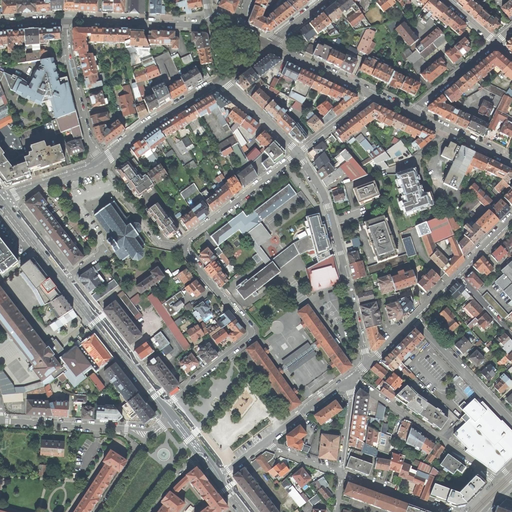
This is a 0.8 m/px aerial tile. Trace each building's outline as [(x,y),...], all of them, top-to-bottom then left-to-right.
[(12,14),(17,13),(16,2),(16,0),(2,1),(3,6),(2,6),(3,9),(3,14),(9,14),(12,14)] [(26,13),(37,12),(36,3),(36,0),(16,2),(17,13),(26,13)] [(37,12),(51,11),(49,0),(43,0),(44,3),(42,3),(42,2),(36,3),(37,12)] [(62,10),(63,10),(63,0),(49,0),(51,11),(62,10)] [(63,0),(63,10),(78,11),(79,11),(79,0),(63,0)] [(79,0),(79,11),(86,11),(97,12),(96,0),(79,0)] [(106,12),(113,12),(113,0),(102,0),(103,3),(102,3),(102,6),(103,6),(102,12),(106,12)] [(113,0),(113,12),(117,13),(124,13),(124,8),(124,0),(113,0)] [(135,13),(138,13),(138,0),(130,0),(130,13),(135,13)] [(165,7),(161,7),(161,0),(160,0),(152,0),(151,0),(150,14),(154,14),(165,15),(165,8),(165,7)] [(190,9),(201,6),(201,3),(200,0),(192,0),(191,0),(190,0),(185,0),(180,2),(174,4),(175,6),(179,6),(179,7),(185,6),(186,9),(186,11),(186,14),(191,13),(190,9)] [(226,9),(234,13),(239,2),(234,0),(222,0),(220,6),(226,9)] [(256,0),(257,0),(254,6),(264,10),(268,0),(256,0)] [(289,0),(286,2),(287,3),(296,12),(301,8),(307,3),(305,0),(289,0)] [(357,8),(354,3),(353,4),(350,0),(339,0),(334,4),(341,13),(344,11),(345,12),(347,10),(348,11),(350,9),(349,7),(350,6),(355,13),(346,20),(355,31),(367,28),(369,28),(372,27),(365,18),(363,15),(357,8)] [(383,12),(395,2),(393,0),(380,0),(376,3),(383,12)] [(393,0),(395,2),(401,9),(403,7),(409,0),(393,0)] [(438,1),(436,0),(429,0),(422,9),(425,11),(419,18),(425,22),(425,23),(430,18),(431,17),(434,19),(436,21),(438,18),(447,9),(445,7),(441,4),(441,5),(437,2),(438,1)] [(483,7),(474,0),(469,0),(463,7),(469,12),(475,16),(482,8),(483,7)] [(511,14),(511,1),(511,0),(509,0),(502,6),(504,9),(504,10),(506,12),(507,12),(510,16),(511,14)] [(269,16),(270,17),(277,26),(285,20),(296,12),(287,3),(269,16)] [(341,13),(334,4),(328,9),(322,13),(330,23),(335,19),(336,20),(340,17),(339,16),(342,14),(341,13)] [(267,33),(268,34),(277,26),(270,17),(267,20),(261,17),(262,15),(264,10),(254,6),(248,22),(250,25),(258,29),(267,33)] [(491,16),(482,8),(475,16),(479,20),(484,24),(491,16)] [(452,14),(447,9),(438,18),(447,26),(448,25),(450,27),(457,18),(452,14)] [(339,34),(330,23),(322,13),(315,19),(309,24),(317,34),(322,31),(323,32),(326,30),(325,28),(327,27),(331,31),(328,34),(330,36),(339,34)] [(493,19),(491,16),(484,24),(492,31),(496,26),(498,27),(499,24),(501,23),(498,20),(499,18),(496,16),(493,19)] [(396,29),(410,47),(419,39),(412,31),(411,30),(405,22),(403,18),(385,24),(391,34),(393,32),(394,33),(395,32),(394,31),(396,29)] [(461,21),(457,18),(450,27),(460,36),(464,31),(462,29),(466,25),(461,21)] [(316,34),(317,34),(309,24),(304,28),(299,31),(302,35),(300,37),(302,39),(304,38),(307,42),(315,35),(316,34)] [(362,52),(365,54),(369,47),(371,42),(379,25),(372,27),(369,28),(368,34),(365,33),(362,40),(364,41),(359,51),(362,52)] [(40,44),(47,43),(47,40),(61,40),(60,28),(48,29),(39,30),(40,44)] [(73,36),(73,41),(85,40),(86,40),(86,37),(87,37),(87,36),(91,36),(91,29),(75,28),(74,29),(73,30),(73,36)] [(416,49),(416,50),(419,53),(432,43),(443,34),(438,28),(427,37),(421,43),(421,44),(416,49)] [(97,29),(91,29),(91,36),(91,42),(103,43),(103,42),(104,30),(97,29)] [(22,43),(25,43),(24,30),(14,31),(7,32),(8,45),(8,53),(14,53),(13,43),(18,43),(18,45),(22,45),(22,43)] [(40,44),(39,30),(30,30),(24,30),(25,43),(25,45),(29,45),(32,45),(40,44)] [(109,30),(104,30),(103,42),(116,43),(116,42),(117,30),(109,30)] [(122,30),(117,30),(116,42),(124,43),(129,41),(130,31),(122,30)] [(136,31),(130,31),(129,41),(124,43),(126,48),(131,46),(135,46),(135,48),(150,49),(148,44),(145,38),(144,35),(144,31),(136,31)] [(147,37),(145,38),(148,44),(152,45),(152,44),(163,45),(163,32),(154,32),(149,31),(149,37),(147,37)] [(169,32),(163,32),(163,45),(173,45),(172,49),(178,49),(178,41),(177,38),(174,38),(174,32),(169,32)] [(195,42),(197,50),(199,50),(209,48),(207,35),(206,34),(205,34),(196,33),(192,33),(191,42),(195,42)] [(447,39),(445,37),(443,34),(432,43),(437,48),(447,39)] [(469,43),(465,38),(454,47),(454,48),(461,56),(466,53),(470,49),(467,45),(469,43)] [(79,51),(80,56),(86,55),(86,52),(88,52),(87,46),(86,46),(86,43),(85,43),(85,40),(73,41),(74,48),(74,51),(79,51)] [(424,58),(437,48),(432,43),(419,53),(422,56),(424,58)] [(312,55),(316,47),(311,45),(309,45),(306,52),(312,55)] [(317,45),(316,47),(312,55),(317,57),(317,58),(319,58),(321,60),(322,60),(326,62),(331,50),(332,50),(324,46),(323,48),(317,45)] [(350,46),(348,51),(355,55),(357,50),(350,46)] [(210,54),(209,48),(199,50),(201,64),(211,63),(210,57),(211,57),(210,55),(210,53),(210,54)] [(411,65),(422,56),(419,53),(416,50),(412,53),(408,48),(403,53),(411,65)] [(457,60),(461,56),(454,48),(451,51),(450,49),(445,54),(453,63),(457,60)] [(132,68),(142,64),(140,61),(136,49),(127,53),(132,68)] [(335,52),(331,50),(326,62),(330,64),(334,66),(335,66),(339,68),(345,57),(340,55),(341,54),(336,51),(335,52)] [(165,62),(172,58),(171,58),(168,52),(154,59),(160,75),(164,84),(165,86),(171,83),(169,78),(167,74),(164,65),(165,62)] [(26,62),(40,60),(41,60),(40,53),(26,54),(26,59),(26,62)] [(495,66),(502,71),(509,63),(502,57),(497,53),(493,53),(484,61),(491,69),(495,66)] [(83,68),(85,77),(97,74),(96,70),(97,70),(93,57),(93,58),(92,54),(86,55),(80,56),(82,65),(81,65),(82,67),(82,68),(83,68)] [(180,59),(178,54),(171,58),(172,58),(173,62),(180,59)] [(190,54),(180,59),(183,66),(193,61),(190,54)] [(260,77),(282,60),(270,54),(264,58),(261,61),(252,68),(260,77)] [(148,80),(160,75),(154,59),(153,56),(140,61),(142,64),(143,67),(144,69),(148,80)] [(345,56),(345,57),(339,68),(345,71),(351,74),(357,61),(345,56)] [(51,102),(56,119),(76,112),(72,95),(67,77),(66,77),(66,78),(59,79),(58,79),(53,58),(47,59),(41,60),(40,60),(43,69),(40,70),(36,68),(28,84),(27,86),(20,82),(11,79),(11,80),(10,83),(10,85),(10,90),(44,107),(46,103),(51,102)] [(365,59),(360,70),(364,72),(371,76),(377,65),(371,62),(371,59),(368,58),(367,60),(365,59)] [(444,63),(440,58),(430,66),(438,76),(442,72),(446,69),(443,65),(444,63)] [(485,74),(491,69),(484,61),(476,67),(469,72),(477,81),(482,77),(483,78),(486,75),(485,74)] [(296,81),(296,80),(301,69),(296,67),(287,62),(280,76),(285,79),(285,80),(286,81),(289,83),(290,82),(292,79),(296,81)] [(507,76),(511,80),(511,65),(509,63),(502,71),(504,73),(503,74),(504,75),(503,75),(506,78),(507,76)] [(377,64),(377,65),(371,76),(378,79),(387,84),(393,72),(393,71),(390,69),(390,68),(387,67),(386,68),(384,67),(385,66),(381,64),(381,65),(377,64)] [(434,79),(438,76),(430,66),(420,74),(425,80),(426,78),(430,83),(434,79)] [(194,86),(203,80),(199,73),(196,68),(180,77),(182,80),(187,90),(194,86)] [(264,83),(260,77),(252,68),(242,76),(236,80),(236,83),(244,90),(255,81),(258,85),(256,86),(248,94),(251,97),(259,88),(264,83)] [(140,82),(148,80),(144,69),(133,73),(136,83),(139,93),(140,96),(146,94),(143,85),(140,82)] [(209,77),(205,69),(199,73),(203,80),(209,77)] [(296,80),(311,87),(316,76),(308,73),(301,69),(296,80)] [(406,78),(393,72),(387,84),(393,86),(395,88),(396,87),(400,89),(406,78)] [(471,86),(477,81),(469,72),(461,79),(454,85),(462,94),(467,89),(468,90),(472,87),(471,86)] [(14,77),(4,73),(4,74),(10,90),(10,85),(10,83),(11,80),(11,79),(27,86),(28,84),(26,82),(22,80),(15,76),(14,77)] [(92,88),(102,85),(101,81),(99,82),(97,74),(85,77),(87,82),(85,82),(86,85),(87,88),(92,86),(92,88)] [(328,96),(328,95),(333,84),(324,80),(316,76),(311,87),(311,88),(328,96)] [(274,89),(278,80),(274,78),(270,86),(274,89)] [(420,85),(406,78),(400,89),(406,92),(414,96),(420,85)] [(178,95),(187,90),(182,80),(166,89),(171,100),(178,95)] [(142,100),(140,96),(139,93),(136,83),(132,84),(133,89),(136,98),(137,98),(139,101),(142,100)] [(486,85),(483,89),(489,91),(496,95),(502,98),(504,95),(506,92),(489,83),(486,85)] [(165,103),(171,100),(166,89),(165,86),(164,84),(152,89),(154,95),(159,107),(165,103)] [(339,100),(341,97),(344,90),(338,87),(333,84),(328,95),(339,100)] [(280,92),(274,89),(270,86),(267,85),(265,87),(268,90),(267,90),(275,98),(278,94),(280,92)] [(454,100),(459,96),(462,94),(454,85),(451,88),(450,88),(449,89),(447,91),(444,94),(451,103),(454,100)] [(272,101),(259,88),(251,97),(257,103),(264,109),(272,101)] [(478,91),(470,96),(473,102),(488,94),(489,91),(483,89),(478,91)] [(130,114),(135,113),(133,107),(135,107),(134,104),(132,105),(132,101),(134,101),(131,90),(124,92),(125,96),(119,97),(124,116),(130,114)] [(323,125),(324,125),(329,122),(357,100),(357,96),(353,94),(344,90),(341,97),(343,98),(343,100),(342,101),(342,102),(339,104),(338,102),(332,108),(325,101),(316,107),(320,111),(319,112),(321,114),(322,114),(324,116),(322,118),(320,121),(323,125)] [(291,91),(288,97),(302,105),(304,102),(306,98),(291,91)] [(91,102),(93,107),(97,106),(108,104),(107,99),(104,100),(102,92),(90,95),(91,102)] [(288,97),(280,92),(278,94),(283,97),(281,100),(284,102),(291,106),(296,101),(288,97)] [(225,120),(228,116),(232,111),(230,108),(228,109),(225,112),(223,108),(226,106),(231,104),(219,94),(216,93),(214,94),(212,96),(225,120)] [(154,110),(159,107),(154,95),(147,98),(144,100),(149,113),(154,110)] [(443,102),(446,100),(442,95),(428,107),(428,111),(434,114),(441,117),(447,106),(443,105),(443,104),(444,103),(443,102)] [(491,105),(497,108),(502,98),(496,95),(491,105)] [(497,108),(496,110),(508,115),(509,112),(506,111),(511,99),(510,98),(507,97),(504,95),(502,98),(497,108)] [(226,132),(230,129),(225,120),(212,96),(201,102),(193,107),(199,116),(200,117),(207,113),(208,115),(211,113),(213,112),(216,116),(217,115),(226,132)] [(460,110),(467,112),(471,103),(473,102),(470,96),(465,98),(460,110)] [(281,110),(272,101),(264,109),(270,116),(276,122),(284,114),(285,112),(282,109),(281,110)] [(296,101),(291,106),(305,114),(309,109),(302,105),(296,101)] [(490,107),(491,105),(483,101),(478,113),(480,114),(482,115),(483,114),(488,117),(490,111),(492,111),(493,110),(492,108),(490,107)] [(315,108),(304,102),(302,105),(309,109),(311,111),(315,108)] [(148,114),(143,103),(139,105),(139,107),(136,108),(139,119),(145,115),(148,114)] [(7,104),(0,107),(0,129),(13,122),(7,104)] [(374,118),(376,119),(382,108),(373,104),(363,111),(357,116),(364,125),(369,121),(370,122),(373,120),(373,119),(374,118)] [(447,105),(447,106),(441,117),(449,121),(454,123),(459,112),(447,105)] [(187,123),(199,116),(193,107),(187,111),(182,114),(187,123)] [(230,129),(233,133),(237,128),(240,125),(247,116),(240,111),(235,107),(232,111),(228,116),(234,120),(233,122),(236,123),(233,127),(230,129)] [(390,126),(390,125),(395,114),(388,111),(382,108),(376,119),(376,120),(390,126)] [(500,116),(506,119),(508,115),(496,110),(489,126),(488,127),(491,128),(493,130),(494,130),(500,116)] [(307,122),(315,132),(318,129),(323,125),(320,121),(318,118),(311,111),(306,116),(310,120),(307,122)] [(80,140),(83,139),(79,125),(76,112),(56,119),(51,121),(56,135),(70,130),(74,141),(75,141),(80,140)] [(91,120),(93,128),(105,125),(106,125),(107,124),(106,121),(110,120),(108,112),(90,117),(91,120)] [(472,117),(459,112),(454,123),(461,126),(466,129),(472,117)] [(176,131),(188,124),(187,123),(182,114),(174,118),(170,121),(176,131)] [(287,116),(284,114),(276,122),(282,127),(289,134),(296,125),(287,116)] [(404,132),(405,132),(410,121),(402,117),(395,114),(390,125),(404,132)] [(252,120),(247,116),(240,125),(252,134),(259,125),(252,120)] [(360,129),(364,125),(357,116),(350,121),(345,125),(352,134),(352,135),(356,131),(357,132),(361,130),(360,129)] [(489,126),(472,117),(466,129),(474,133),(483,137),(488,127),(489,126)] [(511,132),(511,121),(511,122),(511,123),(505,120),(499,133),(504,135),(505,134),(507,135),(510,136),(511,132)] [(115,138),(125,130),(118,121),(110,126),(113,129),(110,131),(109,130),(107,130),(106,131),(105,130),(104,126),(106,125),(105,125),(93,128),(95,137),(102,145),(105,145),(115,138)] [(164,138),(176,131),(170,121),(163,125),(158,128),(164,138)] [(418,138),(423,128),(416,124),(410,121),(405,132),(412,135),(411,136),(415,138),(416,135),(419,137),(418,138)] [(0,166),(8,163),(1,153),(2,152),(3,152),(13,145),(20,156),(23,154),(24,153),(18,134),(13,122),(0,129),(0,166)] [(296,125),(289,134),(291,136),(292,136),(295,139),(296,140),(298,142),(300,142),(302,143),(305,139),(305,140),(308,137),(297,123),(296,125)] [(342,143),(352,134),(345,125),(339,129),(336,132),(338,135),(336,136),(342,143)] [(165,139),(164,138),(158,128),(150,134),(143,139),(150,149),(150,150),(165,139)] [(234,136),(238,142),(241,149),(245,145),(247,143),(237,128),(233,133),(234,136)] [(420,148),(420,149),(435,137),(434,133),(429,130),(423,128),(418,138),(419,138),(417,139),(417,140),(416,141),(411,144),(416,150),(417,150),(420,148)] [(250,165),(264,152),(275,141),(268,135),(264,130),(256,139),(261,145),(260,146),(260,147),(262,146),(264,148),(259,152),(256,149),(246,158),(250,165)] [(361,134),(355,138),(359,144),(365,139),(361,134)] [(217,146),(221,153),(238,142),(234,136),(217,146)] [(188,137),(181,141),(188,151),(194,147),(188,137)] [(137,158),(150,149),(143,139),(139,142),(136,144),(134,145),(134,146),(130,149),(137,158)] [(371,146),(365,139),(359,144),(366,151),(371,146)] [(74,154),(83,151),(80,140),(75,141),(74,141),(68,143),(68,144),(66,145),(69,156),(74,154)] [(386,151),(392,158),(396,157),(394,154),(399,150),(402,154),(407,150),(400,140),(386,151)] [(182,154),(188,151),(181,141),(175,144),(182,154)] [(262,163),(266,170),(271,166),(285,156),(285,152),(275,141),(264,152),(268,157),(262,163)] [(243,185),(244,187),(249,183),(257,177),(250,165),(246,158),(244,152),(241,149),(238,142),(221,153),(223,157),(232,152),(243,170),(237,175),(235,176),(241,187),(243,185)] [(441,156),(454,162),(460,148),(457,147),(458,146),(450,142),(447,148),(445,147),(441,156)] [(327,149),(322,143),(308,153),(311,158),(314,162),(323,152),(327,149)] [(29,157),(25,158),(29,171),(40,168),(41,168),(46,166),(63,160),(64,160),(59,146),(47,150),(45,144),(31,148),(33,154),(29,155),(29,157)] [(375,151),(369,155),(370,157),(373,160),(385,152),(380,145),(373,149),(375,151)] [(457,190),(464,175),(475,153),(468,149),(461,146),(460,148),(454,162),(443,184),(457,190)] [(331,168),(328,163),(317,172),(320,176),(322,180),(352,158),(345,149),(335,157),(338,162),(331,168)] [(159,156),(158,156),(155,152),(153,153),(157,160),(160,164),(161,165),(164,163),(159,156)] [(329,162),(323,152),(314,162),(312,164),(314,167),(317,172),(328,163),(329,162)] [(385,152),(373,160),(381,171),(388,168),(384,161),(390,159),(385,152)] [(153,153),(147,158),(151,164),(157,160),(153,153)] [(479,169),(483,171),(489,160),(483,157),(475,153),(464,175),(468,176),(470,172),(471,172),(473,173),(474,170),(478,171),(479,169)] [(25,158),(23,154),(20,156),(15,158),(18,166),(14,167),(14,168),(13,169),(8,163),(0,166),(0,176),(6,185),(18,182),(31,177),(29,171),(25,158)] [(360,167),(373,160),(370,157),(358,165),(360,167)] [(154,186),(153,185),(146,175),(134,158),(128,163),(122,167),(121,166),(117,170),(117,171),(120,175),(121,174),(127,182),(138,198),(154,186)] [(367,175),(352,158),(322,180),(324,184),(326,187),(345,173),(352,181),(367,175)] [(187,173),(197,167),(193,160),(183,167),(187,173)] [(490,173),(502,179),(510,170),(500,165),(489,160),(483,171),(484,171),(484,170),(489,173),(488,175),(490,175),(490,173)] [(152,170),(146,175),(153,185),(167,175),(161,165),(160,164),(152,170)] [(426,208),(434,205),(432,200),(431,200),(429,192),(422,195),(419,187),(417,181),(418,180),(414,168),(395,175),(404,200),(401,201),(406,216),(413,213),(412,212),(416,211),(416,210),(425,207),(426,208)] [(502,179),(506,183),(511,177),(511,170),(510,170),(502,179)] [(225,185),(221,180),(219,176),(215,178),(218,182),(222,188),(225,185)] [(225,185),(232,196),(236,193),(242,188),(235,176),(227,181),(228,182),(225,185)] [(503,197),(511,205),(511,189),(510,187),(506,183),(502,179),(494,188),(498,191),(504,185),(510,191),(503,197)] [(374,181),(353,189),(356,196),(358,203),(379,196),(374,181)] [(184,199),(198,189),(194,183),(180,193),(184,199)] [(473,183),(467,190),(472,194),(479,201),(485,207),(491,201),(473,183)] [(296,195),(297,194),(289,184),(288,184),(288,185),(252,212),(246,216),(244,214),(244,213),(243,211),(242,212),(237,216),(234,219),(234,218),(228,223),(210,236),(218,246),(218,245),(238,229),(244,236),(244,235),(249,232),(260,223),(259,222),(295,194),(296,195)] [(216,192),(216,193),(223,203),(227,200),(232,196),(225,185),(222,188),(219,190),(216,192)] [(337,187),(331,189),(334,196),(335,201),(344,198),(341,189),(339,190),(337,187)] [(201,193),(205,200),(209,206),(212,211),(217,207),(223,203),(216,193),(212,197),(206,190),(201,193)] [(29,209),(34,215),(44,206),(47,204),(39,193),(25,204),(29,209)] [(472,194),(459,208),(466,214),(479,201),(472,194)] [(192,210),(192,211),(199,221),(205,217),(208,214),(205,209),(209,206),(205,200),(192,210)] [(493,208),(489,212),(498,220),(503,215),(510,209),(501,200),(495,206),(493,204),(492,206),(493,208)] [(138,260),(142,258),(143,257),(143,253),(143,252),(143,251),(140,248),(141,248),(140,248),(144,245),(145,245),(144,244),(142,240),(141,239),(139,236),(138,235),(139,235),(137,234),(140,232),(141,228),(139,224),(135,223),(129,216),(126,218),(124,216),(124,215),(121,211),(120,210),(118,207),(117,206),(115,202),(114,202),(115,202),(114,201),(94,215),(94,216),(95,216),(97,220),(98,221),(101,224),(100,225),(101,225),(104,229),(104,230),(107,233),(107,234),(108,234),(110,238),(106,241),(108,244),(112,250),(114,252),(116,255),(121,261),(120,261),(121,262),(122,261),(129,256),(132,259),(132,260),(133,260),(137,261),(138,261),(138,260)] [(170,238),(173,235),(173,234),(179,230),(159,202),(148,210),(153,217),(151,218),(154,222),(155,221),(159,226),(167,236),(168,236),(170,238)] [(41,224),(51,216),(44,206),(34,215),(37,219),(41,224)] [(489,212),(488,210),(475,224),(485,233),(491,228),(498,220),(489,212)] [(181,220),(188,230),(193,226),(199,221),(192,211),(184,218),(183,217),(181,219),(181,220)] [(318,263),(333,255),(332,254),(330,256),(328,250),(331,249),(328,238),(328,239),(327,236),(327,235),(325,227),(325,224),(324,225),(322,225),(319,213),(306,217),(310,234),(293,243),(299,254),(300,255),(306,251),(314,249),(318,263)] [(445,214),(426,222),(430,233),(435,243),(448,237),(454,235),(452,231),(447,217),(445,214)] [(45,229),(50,236),(60,228),(51,216),(41,224),(45,229)] [(383,216),(364,222),(366,229),(365,229),(370,243),(375,257),(377,263),(397,256),(395,250),(386,222),(385,222),(383,216)] [(451,216),(447,217),(452,231),(456,230),(451,216)] [(417,232),(419,237),(430,233),(426,222),(415,227),(417,232)] [(244,236),(257,253),(258,253),(263,259),(262,260),(267,267),(271,263),(270,261),(271,261),(259,246),(271,237),(260,223),(265,230),(266,232),(255,240),(249,232),(244,235),(244,236)] [(265,230),(260,223),(249,232),(255,240),(262,235),(266,232),(265,230)] [(465,237),(458,245),(463,256),(480,239),(485,233),(475,224),(470,229),(466,225),(463,227),(467,231),(463,235),(465,237)] [(60,228),(50,236),(54,241),(57,245),(68,237),(60,228)] [(421,236),(429,257),(438,253),(435,243),(430,233),(419,237),(421,236)] [(507,240),(501,245),(511,257),(511,234),(511,235),(507,240)] [(458,245),(454,235),(448,237),(455,256),(450,261),(452,261),(458,267),(464,260),(463,256),(458,245)] [(14,255),(9,249),(0,237),(0,271),(2,274),(18,262),(13,255),(14,255)] [(61,250),(65,255),(75,247),(68,237),(57,245),(61,250)] [(361,248),(358,237),(352,239),(354,249),(361,248)] [(402,240),(407,254),(408,257),(416,255),(410,237),(402,240)] [(299,254),(293,243),(293,244),(288,248),(288,247),(288,248),(277,256),(271,261),(278,270),(295,257),(295,256),(299,254)] [(511,257),(501,245),(496,250),(491,255),(497,262),(506,254),(509,258),(507,259),(510,263),(501,271),(504,274),(511,283),(511,257)] [(75,247),(65,255),(68,260),(73,265),(83,257),(75,247)] [(223,253),(218,247),(214,250),(219,256),(220,255),(223,253)] [(202,261),(206,266),(213,261),(216,259),(207,249),(200,254),(202,257),(200,258),(202,261)] [(351,253),(347,254),(348,259),(350,264),(359,261),(357,252),(355,252),(351,253)] [(230,263),(223,253),(220,255),(228,265),(230,263)] [(262,260),(263,259),(258,253),(257,253),(252,257),(257,264),(262,260)] [(430,257),(441,269),(448,263),(438,253),(429,257),(430,257)] [(407,254),(367,267),(369,275),(409,262),(408,257),(407,254)] [(312,291),(340,284),(333,255),(318,263),(306,269),(312,291)] [(487,275),(493,270),(482,257),(479,260),(473,266),(479,274),(483,270),(487,275)] [(100,344),(93,336),(89,330),(85,330),(81,324),(82,320),(73,309),(61,317),(60,317),(58,319),(45,327),(35,310),(45,305),(48,303),(48,304),(53,301),(62,295),(53,283),(45,273),(37,264),(33,258),(20,268),(0,283),(0,386),(2,395),(6,394),(23,393),(26,393),(27,392),(44,387),(50,383),(53,380),(58,377),(64,372),(100,344)] [(207,273),(212,279),(220,271),(221,270),(213,261),(206,266),(204,269),(207,273)] [(280,272),(278,270),(271,261),(270,261),(271,263),(267,267),(248,281),(246,279),(240,283),(242,285),(238,289),(237,289),(236,289),(240,294),(245,300),(245,299),(251,294),(253,296),(257,293),(255,291),(276,275),(276,274),(279,272),(279,273),(280,272)] [(362,261),(359,261),(350,264),(352,274),(353,280),(366,276),(362,261)] [(441,269),(448,276),(454,270),(458,267),(452,261),(450,261),(448,263),(441,269)] [(97,289),(103,285),(95,275),(94,273),(96,272),(104,265),(102,262),(78,278),(83,284),(84,283),(86,285),(87,286),(85,287),(89,292),(96,287),(97,289)] [(136,287),(141,294),(164,277),(157,268),(151,272),(153,275),(146,279),(145,280),(143,282),(136,287)] [(179,277),(185,285),(193,279),(190,275),(186,269),(173,278),(175,280),(179,277)] [(417,284),(426,293),(433,286),(440,278),(431,270),(426,275),(425,274),(421,278),(422,279),(417,284)] [(223,286),(229,281),(227,279),(228,278),(225,274),(224,275),(220,271),(212,279),(215,282),(220,288),(223,286)] [(405,287),(416,283),(412,271),(403,274),(403,271),(398,273),(399,275),(391,278),(395,290),(405,287)] [(476,290),(484,282),(473,271),(465,278),(471,284),(476,290)] [(511,283),(504,274),(495,282),(504,292),(503,292),(511,301),(511,283)] [(388,292),(395,290),(391,278),(390,275),(377,279),(382,294),(388,292)] [(118,285),(114,279),(92,296),(96,302),(118,285)] [(195,280),(185,288),(187,290),(188,289),(189,291),(188,292),(190,295),(193,293),(196,297),(204,291),(200,286),(195,280)] [(465,307),(475,318),(475,317),(483,310),(478,304),(457,282),(452,288),(448,291),(455,298),(462,292),(462,294),(470,302),(465,307)] [(358,299),(359,302),(374,298),(372,291),(374,291),(372,284),(364,286),(366,292),(357,295),(358,299)] [(120,298),(135,316),(139,312),(134,305),(130,300),(123,291),(117,295),(120,298)] [(184,297),(181,291),(165,302),(162,305),(170,316),(184,306),(180,300),(184,297)] [(335,291),(328,293),(330,300),(338,298),(335,291)] [(153,292),(147,297),(168,326),(174,322),(170,316),(162,305),(160,302),(153,292)] [(487,292),(482,296),(503,319),(508,315),(487,292)] [(138,294),(130,300),(134,305),(142,299),(138,294)] [(61,317),(73,309),(67,301),(62,295),(53,301),(48,304),(55,314),(57,312),(60,317),(61,317)] [(410,296),(398,300),(398,302),(403,316),(409,309),(413,306),(410,296)] [(111,320),(118,329),(130,320),(115,302),(103,311),(111,320)] [(190,303),(184,307),(188,312),(193,308),(199,304),(197,302),(191,306),(190,303)] [(202,302),(199,304),(193,308),(195,311),(193,313),(199,322),(211,314),(208,310),(210,308),(209,307),(207,305),(206,306),(202,302)] [(376,326),(381,325),(379,315),(378,311),(376,302),(360,306),(363,319),(366,329),(376,326)] [(399,320),(403,316),(398,302),(385,306),(388,314),(388,315),(389,320),(395,319),(395,321),(397,321),(399,320)] [(342,373),(351,366),(308,306),(298,313),(304,321),(301,323),(304,327),(307,325),(318,341),(315,343),(318,347),(321,345),(333,361),(330,363),(333,367),(335,366),(336,365),(342,373)] [(446,336),(458,325),(452,319),(455,316),(446,307),(442,311),(440,313),(448,322),(445,326),(443,324),(441,326),(438,323),(436,325),(446,336)] [(206,329),(205,327),(201,330),(204,334),(205,335),(206,334),(208,333),(211,336),(221,329),(235,319),(231,314),(228,311),(223,314),(226,318),(218,324),(215,320),(211,323),(213,325),(215,323),(216,325),(214,327),(212,325),(206,329)] [(486,313),(478,320),(481,323),(479,325),(483,329),(492,320),(488,316),(486,313)] [(467,325),(470,329),(478,321),(475,317),(475,318),(467,325)] [(180,318),(174,322),(178,327),(184,324),(180,318)] [(130,345),(142,335),(130,320),(118,329),(125,338),(130,345)] [(230,334),(229,333),(228,334),(228,335),(229,335),(234,342),(246,332),(239,324),(235,320),(228,326),(233,332),(230,334)] [(178,327),(174,322),(168,326),(184,351),(191,347),(178,327)] [(200,337),(204,334),(201,330),(198,326),(198,325),(187,332),(193,341),(200,337)] [(378,333),(376,326),(366,329),(371,349),(375,350),(380,345),(385,341),(378,333)] [(223,329),(212,337),(217,344),(220,342),(223,340),(225,339),(229,335),(228,335),(223,329)] [(409,335),(403,341),(412,350),(415,347),(416,348),(422,343),(420,341),(423,339),(423,338),(415,329),(409,335)] [(161,350),(168,344),(170,343),(160,332),(150,339),(152,342),(156,340),(160,345),(157,347),(160,351),(161,350)] [(502,348),(507,354),(511,349),(511,341),(507,337),(504,334),(497,340),(504,347),(502,348)] [(470,344),(473,341),(469,337),(467,340),(464,337),(455,345),(459,350),(462,354),(471,345),(470,344)] [(142,359),(153,351),(149,346),(150,345),(147,341),(135,350),(139,356),(142,359)] [(397,347),(391,352),(400,361),(403,358),(405,360),(410,354),(409,353),(412,350),(403,341),(397,347)] [(256,342),(246,350),(268,380),(290,411),(295,407),(300,403),(294,395),(295,394),(297,393),(294,389),(291,391),(280,375),(283,373),(280,369),(277,371),(265,355),(268,353),(265,348),(262,351),(256,342)] [(284,365),(280,369),(283,373),(287,370),(290,374),(317,355),(314,351),(318,347),(315,343),(311,346),(308,342),(281,361),(284,365)] [(105,350),(100,344),(64,372),(58,377),(62,383),(68,379),(74,388),(80,384),(86,379),(82,375),(92,367),(95,371),(100,368),(111,359),(105,350)] [(165,356),(173,350),(168,344),(161,350),(165,356)] [(202,357),(200,358),(202,361),(204,360),(207,363),(209,362),(217,355),(209,344),(201,350),(202,352),(199,353),(202,357)] [(484,359),(476,351),(468,358),(469,359),(468,359),(470,362),(471,363),(472,362),(476,366),(484,359)] [(382,362),(392,371),(395,368),(396,369),(397,368),(396,367),(398,365),(403,370),(408,375),(411,372),(406,367),(403,364),(400,361),(391,352),(386,358),(382,362)] [(508,359),(511,363),(511,352),(509,355),(507,354),(500,361),(503,364),(508,359)] [(191,354),(180,363),(183,366),(182,367),(184,370),(185,369),(187,372),(191,369),(192,370),(194,369),(195,368),(195,367),(202,361),(200,358),(197,355),(194,358),(191,354)] [(150,370),(154,375),(165,367),(158,358),(155,360),(154,359),(151,361),(152,363),(147,366),(150,370)] [(409,358),(403,364),(406,367),(412,361),(409,358)] [(104,372),(113,384),(124,375),(118,367),(115,363),(104,372)] [(372,368),(371,370),(380,377),(382,379),(381,379),(383,381),(394,390),(397,386),(398,388),(400,385),(399,384),(402,380),(394,373),(387,380),(383,377),(387,372),(377,363),(372,368)] [(491,369),(488,365),(481,373),(485,377),(488,380),(496,373),(494,371),(495,370),(492,368),(491,369)] [(168,393),(179,385),(165,367),(154,375),(162,385),(168,393)] [(100,392),(105,388),(96,377),(98,375),(98,374),(102,370),(100,368),(95,371),(88,377),(100,392)] [(502,379),(494,387),(498,391),(500,394),(511,382),(504,374),(500,378),(502,379)] [(113,384),(127,402),(138,394),(131,385),(124,375),(113,384)] [(394,397),(396,395),(392,391),(394,390),(383,381),(379,385),(381,386),(383,384),(385,385),(380,391),(387,396),(392,400),(394,397)] [(52,393),(50,383),(44,387),(46,392),(47,398),(52,396),(51,393),(52,393)] [(400,401),(406,405),(417,395),(417,394),(410,387),(409,388),(406,386),(396,395),(394,397),(400,401)] [(29,397),(46,392),(44,387),(27,392),(29,397)] [(354,408),(353,414),(366,416),(369,396),(360,389),(356,395),(354,408)] [(23,393),(7,394),(6,394),(2,395),(4,402),(23,401),(23,393)] [(137,414),(144,424),(155,415),(151,411),(143,400),(138,394),(127,402),(137,414)] [(412,409),(419,414),(424,407),(425,408),(428,403),(417,395),(406,405),(412,409)] [(508,461),(511,456),(511,431),(502,420),(501,421),(484,404),(482,407),(479,404),(474,399),(467,405),(464,401),(459,406),(465,413),(461,417),(466,422),(455,432),(453,434),(468,449),(465,451),(495,473),(508,461)] [(48,402),(27,400),(26,415),(41,416),(53,416),(49,404),(48,402)] [(314,416),(320,425),(341,410),(335,401),(325,408),(314,416)] [(53,403),(49,404),(53,416),(63,417),(67,417),(68,417),(69,403),(60,402),(60,404),(53,403)] [(133,417),(137,414),(127,402),(122,406),(131,419),(133,417)] [(379,403),(376,418),(383,420),(385,407),(379,403)] [(440,429),(448,419),(440,413),(440,412),(428,403),(425,408),(424,407),(419,414),(425,419),(440,429)] [(113,407),(97,406),(96,419),(105,420),(115,420),(121,415),(114,406),(113,407)] [(90,407),(86,407),(86,408),(82,408),(82,418),(87,418),(93,419),(94,409),(90,408),(90,407)] [(351,425),(350,435),(362,442),(366,416),(353,414),(352,424),(351,425)] [(374,418),(372,429),(378,432),(381,432),(382,423),(383,420),(376,418),(374,418)] [(398,436),(407,439),(409,434),(408,434),(411,424),(407,423),(404,422),(401,429),(399,429),(399,431),(400,431),(398,436)] [(300,439),(306,434),(300,426),(286,436),(288,446),(295,449),(301,451),(304,445),(300,439)] [(366,442),(365,444),(377,450),(381,432),(378,432),(372,429),(370,427),(367,442),(366,442)] [(419,451),(420,448),(425,437),(421,434),(421,433),(419,432),(417,432),(415,430),(411,427),(409,434),(407,439),(405,444),(409,445),(415,447),(415,449),(419,451)] [(384,434),(381,432),(377,450),(388,454),(389,451),(389,448),(391,438),(391,436),(384,434)] [(320,458),(335,460),(337,450),(338,448),(338,447),(337,447),(338,437),(321,435),(318,457),(320,458)] [(362,453),(376,457),(377,450),(365,444),(362,442),(350,435),(349,441),(349,446),(361,450),(361,449),(363,450),(362,452),(362,453)] [(427,453),(428,454),(430,453),(435,445),(430,441),(425,437),(420,448),(422,450),(421,451),(426,454),(427,453)] [(41,451),(41,455),(63,456),(64,442),(53,442),(42,441),(41,451)] [(425,459),(430,463),(435,457),(437,458),(444,448),(441,445),(438,443),(431,454),(430,453),(428,454),(425,459)] [(310,447),(304,445),(301,451),(308,453),(310,447)] [(360,460),(362,453),(362,452),(351,449),(350,453),(347,460),(348,460),(346,467),(354,470),(368,475),(372,464),(360,460)] [(126,462),(126,461),(121,458),(119,456),(115,454),(116,454),(110,451),(103,462),(106,463),(98,476),(95,480),(83,499),(79,504),(77,507),(74,511),(75,511),(74,511),(90,511),(91,511),(94,506),(96,503),(97,503),(98,501),(99,499),(98,499),(106,487),(107,487),(108,485),(109,484),(108,483),(116,470),(119,472),(119,471),(120,471),(126,462)] [(256,459),(266,473),(277,464),(273,458),(274,454),(266,451),(256,459)] [(394,470),(399,472),(402,463),(405,456),(399,454),(398,455),(396,455),(396,453),(393,452),(392,454),(390,460),(389,469),(394,470)] [(461,472),(465,467),(460,464),(461,463),(456,460),(447,454),(440,465),(453,474),(456,469),(461,472)] [(381,470),(388,471),(389,469),(390,460),(376,457),(374,468),(381,470)] [(424,484),(425,484),(432,467),(430,466),(421,462),(416,471),(410,469),(411,467),(402,463),(399,472),(398,477),(395,485),(399,486),(402,477),(410,481),(417,483),(417,484),(413,494),(419,496),(423,486),(424,484)] [(280,477),(289,470),(286,467),(283,463),(280,465),(278,463),(277,464),(266,473),(268,476),(271,473),(273,476),(277,473),(280,477)] [(420,499),(427,501),(429,496),(434,484),(436,478),(437,478),(439,473),(432,467),(425,484),(426,485),(420,499)] [(186,475),(186,476),(190,480),(192,483),(191,484),(193,486),(194,485),(195,486),(199,492),(202,496),(201,497),(203,500),(205,499),(210,505),(201,511),(222,511),(227,508),(221,500),(211,487),(203,477),(196,468),(186,475)] [(277,511),(244,468),(233,477),(237,482),(242,488),(250,499),(254,504),(260,511),(277,511)] [(301,486),(310,479),(306,474),(302,469),(292,476),(293,477),(291,478),(294,482),(296,480),(301,486)] [(475,494),(486,483),(480,477),(476,475),(458,493),(450,490),(450,489),(434,484),(429,496),(446,502),(445,503),(449,505),(455,507),(465,504),(475,494)] [(173,489),(170,492),(174,496),(190,480),(186,476),(176,486),(172,489),(173,489)] [(281,483),(300,507),(308,501),(309,500),(304,494),(301,496),(286,478),(281,483)] [(319,491),(326,500),(329,497),(332,495),(324,486),(320,479),(315,482),(314,481),(309,484),(312,488),(317,485),(320,490),(319,491)] [(343,495),(389,511),(405,511),(408,505),(401,502),(402,502),(398,501),(399,500),(397,499),(396,498),(395,500),(392,498),(392,499),(383,496),(383,495),(380,494),(380,493),(379,492),(377,492),(377,493),(374,492),(364,489),(364,488),(361,487),(362,486),(360,486),(358,485),(358,486),(355,485),(348,483),(343,495)] [(177,511),(184,504),(180,500),(174,496),(170,492),(169,493),(167,496),(162,502),(161,503),(164,504),(158,511),(177,511)] [(317,494),(309,500),(308,501),(313,506),(321,499),(317,494)] [(506,511),(511,500),(506,498),(498,506),(497,506),(497,507),(494,511),(506,511)]
